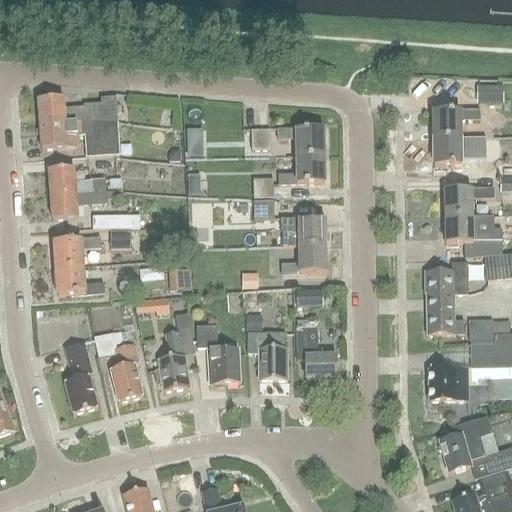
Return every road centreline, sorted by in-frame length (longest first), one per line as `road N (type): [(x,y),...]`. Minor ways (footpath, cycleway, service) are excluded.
road 1 (residential): [(354,470),(352,108),(341,100),(0,75)]
road 2 (residential): [(47,490),(18,388),(0,100)]
road 3 (residential): [(47,490),(185,438),(244,441)]
